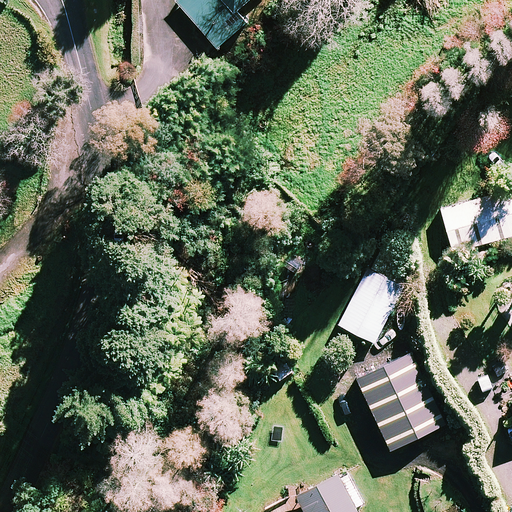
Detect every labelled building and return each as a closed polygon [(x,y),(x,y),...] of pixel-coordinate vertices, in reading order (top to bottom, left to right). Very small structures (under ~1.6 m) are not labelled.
[(245,0),(178,0),(217,45),(247,19),(237,7),(245,0)] [(511,232),(511,184),(441,205),(454,249),(511,232)] [(405,281),(369,263),(340,321),(375,339),(405,281)] [(411,349),(356,375),(390,448),(446,422),(411,349)] [(341,476),(338,470),(295,492),(305,511),(359,511),(356,505),(341,476)] [(348,472),(341,476),(356,505),(363,502),(348,472)]
